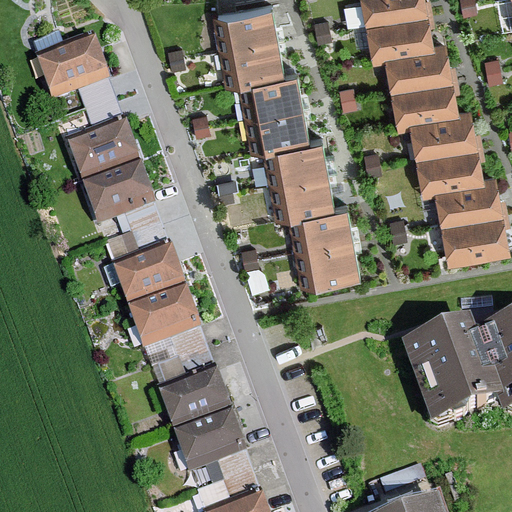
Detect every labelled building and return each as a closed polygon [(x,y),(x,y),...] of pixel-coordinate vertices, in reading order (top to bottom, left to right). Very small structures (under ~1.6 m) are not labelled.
[(272,0),(261,0),(216,8),(230,82),(246,79),(258,149),(271,147),(283,216),(295,214),(307,284),(360,274),(357,258),(351,222),(347,200),(336,202),(333,187),(327,153),(324,132),(310,135),(307,120),(301,85),(298,66),(284,68),(281,49),(275,16),(272,0)] [(358,0),(369,60),(383,58),(395,129),(408,127),(420,196),(433,194),(444,263),(511,251),(507,230),(501,194),(498,174),(485,176),(482,159),(476,126),(473,106),(460,109),(457,92),(451,58),(448,38),(434,41),(431,21),(427,0),(358,0)] [(37,64),(51,100),(109,78),(96,43),(37,64)] [(68,147),(81,183),(140,161),(126,125),(68,147)] [(156,207),(141,166),(83,187),(99,228),(156,207)] [(114,270),(127,305),(186,283),(172,248),(114,270)] [(202,329),(187,288),(129,310),(144,350),(202,329)] [(401,343),(431,431),(502,407),(505,418),(511,415),(511,320),(483,330),(478,317),(401,343)] [(160,395),(173,430),(232,408),(218,373),(160,395)] [(248,454),(233,413),(175,435),(191,475),(248,454)] [(217,511),(268,511),(262,495),(217,511)] [(440,511),(434,497),(401,511),(440,511)]
